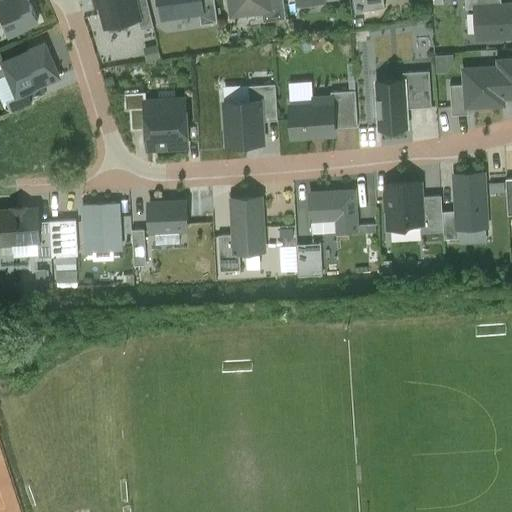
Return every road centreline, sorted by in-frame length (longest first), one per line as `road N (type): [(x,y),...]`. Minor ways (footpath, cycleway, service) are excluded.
road 1 (residential): [(123,172),(307,160),(511,131)]
road 2 (residential): [(65,0),(123,172)]
